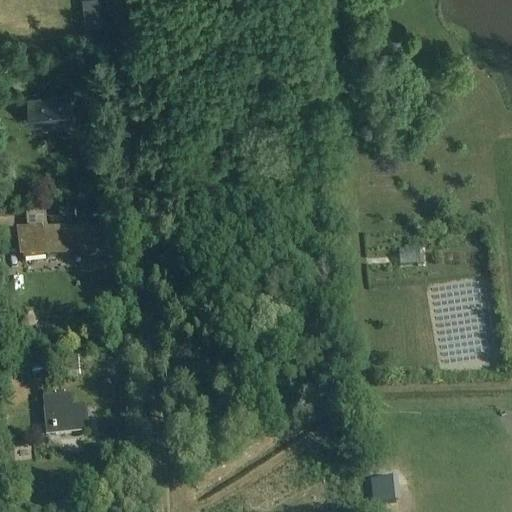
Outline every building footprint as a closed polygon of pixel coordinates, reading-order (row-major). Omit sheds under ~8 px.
[(97,0),(83,0),(86,27),(100,25),(97,0)] [(30,100),(33,124),(73,119),(70,95),(38,98),(38,99),(30,100)] [(18,236),(21,263),(124,251),(121,224),(18,236)] [(78,368),(66,369),(67,380),(79,379),(78,368)] [(73,408),(72,396),(44,399),(46,420),(54,419),(55,425),(53,426),(54,430),(55,430),(55,435),(88,431),(85,407),(73,408)]
